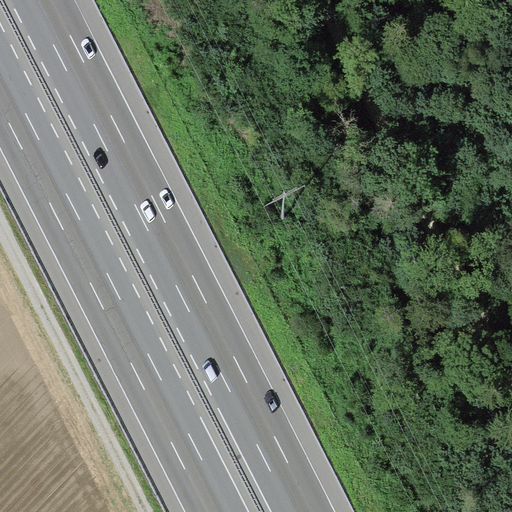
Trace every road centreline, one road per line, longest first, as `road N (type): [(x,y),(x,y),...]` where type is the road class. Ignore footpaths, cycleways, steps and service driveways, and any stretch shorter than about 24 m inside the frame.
road 1 (motorway): [(303,511),(43,0)]
road 2 (motorway): [(0,84),(217,511)]
road 3 (track): [(511,385),(322,0)]
road 4 (track): [(147,511),(0,223)]
